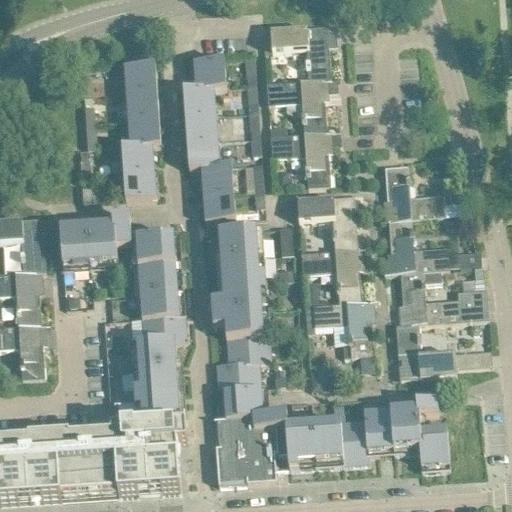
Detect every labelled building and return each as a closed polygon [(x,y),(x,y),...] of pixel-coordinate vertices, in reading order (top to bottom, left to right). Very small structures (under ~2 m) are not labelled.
[(336,32),(271,37),(273,60),(306,57),(309,87),(331,86),(329,54),(326,54),(326,47),(336,46),(336,33),(336,32)] [(247,82),(255,81),(257,81),(255,64),(246,65),(247,82)] [(196,94),(227,92),(225,66),(194,68),(196,94)] [(127,100),(158,98),(156,71),(125,73),(127,100)] [(85,103),(94,103),(92,86),(84,86),(85,103)] [(338,99),(338,87),(331,87),(323,87),(309,87),(267,90),(269,113),(302,111),(304,140),(327,139),(325,107),(322,107),(322,100),(338,99)] [(249,109),(257,109),(258,109),(257,91),(248,92),(249,109)] [(186,122),(217,120),(215,96),(227,96),(227,92),(196,94),(184,95),(186,122)] [(129,127),(159,125),(158,98),(127,100),(129,127)] [(87,130),(95,129),(94,112),(85,113),(87,130)] [(251,135),(258,135),(260,135),(259,118),(250,119),(251,135)] [(188,149),(219,147),(217,120),(186,122),(188,149)] [(123,155),(153,152),(161,152),(159,125),(129,127),(130,152),(123,153),(123,155)] [(88,155),(97,155),(96,138),(87,138),(88,155)] [(326,160),(325,152),(342,151),(341,138),(327,139),(304,140),(271,143),(272,165),(306,163),(308,194),(331,192),(329,160),(326,160)] [(253,162),(261,161),(262,161),(261,144),(251,145),(253,162)] [(220,173),(219,147),(188,149),(190,176),(202,176),(233,174),(232,172),(220,173)] [(124,181),(155,179),(153,152),(123,155),(124,181)] [(82,183),(91,182),(90,165),(81,166),(82,183)] [(255,188),(262,188),(264,187),(263,170),(253,171),(255,188)] [(408,172),(385,174),(388,207),(390,207),(391,214),(388,214),(389,226),(412,225),(412,226),(446,224),(467,222),(466,210),(445,211),(444,202),(411,204),(410,192),(411,192),(410,184),(409,184),(408,172)] [(204,202),(234,200),(233,174),(202,176),(204,202)] [(126,207),(143,206),(157,205),(155,179),(124,181),(126,207)] [(84,210),(93,210),(92,193),(83,194),(84,210)] [(256,215),(266,214),(264,197),(255,198),(256,215)] [(206,228),(236,226),(234,200),(204,202),(206,228)] [(353,224),(353,217),(356,217),(355,204),(363,203),(363,202),(298,207),(300,229),(333,226),(336,258),(366,256),(366,255),(358,256),(356,224),(353,224)] [(136,407),(127,407),(128,420),(137,420),(137,431),(165,430),(166,442),(188,441),(185,400),(179,400),(176,349),(188,349),(180,241),(132,245),(131,224),(113,225),(114,231),(116,252),(119,251),(121,251),(121,253),(131,252),(133,273),(139,273),(144,350),(132,350),(136,407)] [(41,246),(41,239),(44,239),(43,225),(0,227),(0,249),(21,248),(22,261),(21,261),(22,268),(23,268),(23,278),(38,277),(38,279),(46,279),(44,246),(41,246)] [(413,237),(412,226),(412,225),(389,226),(389,227),(381,227),(381,229),(389,228),(391,260),(394,259),(395,266),(392,267),(393,279),(424,277),(424,278),(441,277),(450,276),(449,274),(460,273),(481,272),(480,260),(459,261),(459,254),(414,257),(413,244),(415,244),(414,237),(413,237)] [(116,252),(114,231),(87,233),(90,276),(119,274),(117,253),(121,253),(121,251),(119,251),(116,252)] [(64,278),(90,276),(87,233),(61,235),(64,278)] [(292,234),(280,234),(281,247),(282,262),(294,262),(293,246),(292,234)] [(272,369),(262,235),(218,238),(223,305),(211,306),(213,333),(225,332),(228,370),(216,371),(220,425),(254,423),(254,435),(276,433),(275,419),(269,420),(267,394),(262,394),(260,370),(272,369)] [(359,269),(359,257),(366,256),(336,258),(302,260),(303,283),(337,280),(339,310),(362,309),(362,308),(360,276),(357,277),(356,269),(359,269)] [(483,274),(481,274),(475,274),(476,285),(485,284),(483,274)] [(37,299),(37,292),(39,292),(38,279),(38,277),(23,278),(24,279),(0,280),(0,302),(17,302),(18,314),(17,314),(17,322),(18,322),(19,332),(42,331),(40,299),(37,299)] [(459,306),(426,309),(425,296),(427,296),(426,290),(442,288),(441,277),(424,278),(424,277),(393,279),(385,280),(385,281),(401,280),(404,312),(406,311),(406,319),(404,319),(404,331),(405,333),(419,331),(420,332),(489,327),(487,297),(458,299),(459,306)] [(314,315),(306,315),(307,329),(315,329),(315,334),(334,332),(349,331),(350,351),(343,352),(344,364),(351,363),(374,361),(371,329),(369,329),(368,322),(371,321),(370,309),(378,308),(378,307),(374,307),(362,308),(362,309),(339,310),(339,311),(313,313),(314,315)] [(43,344),(42,332),(50,331),(50,330),(42,331),(19,332),(0,333),(0,355),(21,354),(22,367),(20,367),(21,374),(22,374),(23,386),(46,384),(43,352),(41,352),(40,345),(43,344)] [(405,333),(404,331),(397,332),(399,365),(402,365),(402,372),(399,372),(400,385),(392,385),(392,386),(457,382),(457,376),(493,373),(491,357),(422,362),(421,350),(422,350),(422,342),(420,342),(420,332),(419,331),(405,333)] [(277,393),(286,392),(285,383),(276,383),(277,393)] [(116,421),(125,420),(128,420),(127,407),(115,408),(116,421)] [(419,414),(419,422),(438,420),(437,407),(416,408),(417,414),(419,414)] [(318,473),(347,471),(344,427),(343,411),(333,412),(334,428),(315,429),(318,473)] [(376,417),(376,411),(364,412),(365,426),(367,426),(370,462),(395,460),(392,416),(376,417)] [(420,458),(422,458),(420,435),(419,422),(419,414),(417,414),(392,416),(395,460),(408,459),(420,458)] [(288,431),(287,419),(275,419),(276,433),(276,434),(277,434),(286,433),(289,475),(318,473),(315,429),(288,431)] [(137,420),(128,420),(125,420),(116,421),(116,433),(112,433),(112,440),(71,443),(71,440),(29,443),(30,445),(0,447),(0,510),(181,498),(178,448),(188,447),(188,441),(166,442),(165,430),(137,431),(137,420)] [(220,425),(214,426),(219,491),(247,490),(277,488),(275,460),(279,460),(277,434),(276,434),(276,433),(254,435),(254,423),(220,425)] [(344,427),(347,471),(370,470),(370,462),(367,426),(365,426),(344,427)] [(450,476),(447,433),(420,435),(422,458),(420,458),(421,478),(450,476)]
